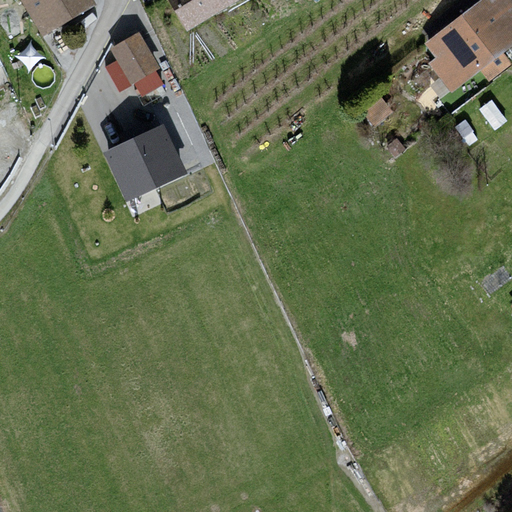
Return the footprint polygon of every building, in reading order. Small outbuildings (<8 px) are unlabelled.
[(80,0),(11,0),(35,38),(85,7),(80,0)] [(158,0),(174,31),(230,0),(158,0)] [(511,11),(501,0),(479,0),(414,47),(448,94),(511,47),(511,11)] [(128,37),(106,50),(124,84),(147,70),(128,37)] [(165,126),(106,153),(128,200),(187,173),(165,126)]
